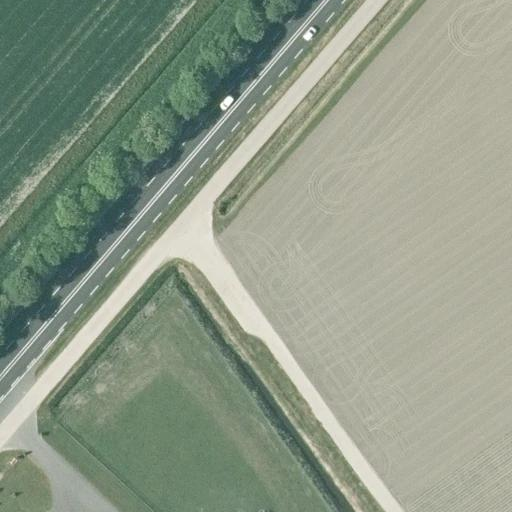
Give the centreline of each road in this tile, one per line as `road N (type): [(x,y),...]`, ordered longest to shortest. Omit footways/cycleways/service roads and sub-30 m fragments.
road 1 (unclassified): [(11,424),(378,0)]
road 2 (primary): [(0,379),(327,0)]
